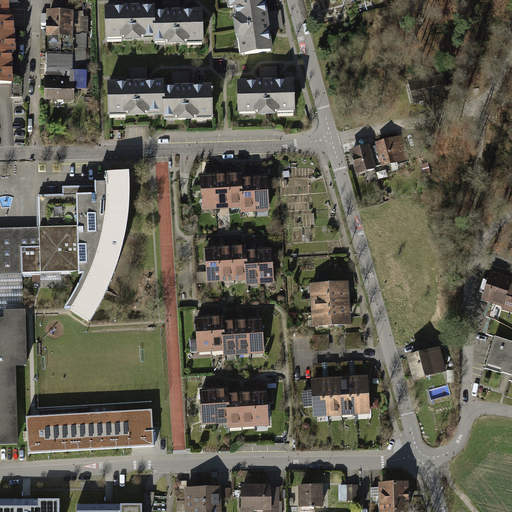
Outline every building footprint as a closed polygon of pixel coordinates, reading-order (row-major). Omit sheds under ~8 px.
[(0,0),(0,83),(14,83),(14,55),(18,55),(17,16),(11,16),(11,0),(14,0),(0,0)] [(225,0),(227,7),(233,7),(238,54),(276,50),(270,0),(266,0),(261,1),(261,0),(225,0)] [(155,46),(205,45),(204,13),(155,14),(155,6),(106,8),(107,40),(155,39),(155,46)] [(87,14),(46,13),(46,67),(86,67),(87,14)] [(69,78),(46,78),(45,99),(74,100),(74,88),(87,88),(87,71),(69,71),(69,78)] [(441,74),(407,81),(411,102),(445,95),(441,74)] [(162,79),(107,80),(107,114),(159,113),(159,119),(211,118),(210,86),(162,87),(162,79)] [(292,81),(233,84),(235,117),(293,114),(292,81)] [(400,137),(372,144),(377,167),(405,161),(400,137)] [(368,145),(348,149),(353,174),(373,170),(368,145)] [(40,247),(22,248),(22,274),(84,272),(67,309),(89,321),(108,290),(122,253),(130,215),(129,174),(104,175),(105,185),(62,185),(62,195),(38,196),(40,228),(40,247)] [(240,175),(199,178),(200,210),(241,208),(242,214),(270,212),(268,178),(241,180),(240,175)] [(25,312),(22,274),(22,248),(40,247),(40,228),(0,229),(0,319),(5,320),(5,312),(25,312)] [(246,248),(208,250),(210,281),(245,279),(245,285),(275,284),(273,252),(246,254),(246,248)] [(511,286),(490,280),(484,300),(502,306),(501,309),(511,312),(511,286)] [(346,298),(345,284),(316,285),(317,299),(346,298)] [(347,312),(346,298),(317,299),(317,313),(347,312)] [(0,319),(0,445),(19,445),(16,366),(28,366),(26,312),(25,312),(5,312),(5,320),(0,319)] [(347,325),(347,312),(317,313),(318,327),(347,325)] [(227,318),(196,321),(199,353),(228,351),(229,356),(266,353),(264,324),(227,327),(227,318)] [(346,349),(362,348),(361,333),(345,334),(346,349)] [(313,351),(330,351),(329,335),(313,336),(313,351)] [(511,348),(497,343),(486,372),(511,381),(511,348)] [(439,347),(407,357),(414,381),(446,372),(439,347)] [(344,380),(364,378),(363,362),(343,364),(344,380)] [(317,382),(337,380),(336,364),(316,366),(317,382)] [(368,381),(354,382),(356,411),(369,410),(368,381)] [(340,382),(326,383),(328,412),(342,412),(340,382)] [(354,382),(340,382),(342,412),(356,411),(354,382)] [(326,383),(313,384),(313,388),(307,388),(307,392),(304,392),(305,407),(314,407),(314,413),(328,412),(326,383)] [(228,390),(200,393),(203,426),(228,424),(229,430),(271,426),(268,395),(229,398),(228,390)] [(30,454),(155,446),(153,412),(28,419),(30,454)] [(410,483),(380,485),(381,511),(406,511),(412,511),(410,483)] [(360,485),(340,485),(340,502),(359,503),(360,485)] [(321,504),(320,486),(291,486),(291,505),(321,504)] [(277,487),(241,487),(241,511),(275,511),(278,511),(277,487)] [(219,511),(219,488),(185,489),(185,511),(219,511)] [(59,511),(60,502),(0,501),(0,511),(59,511)]
